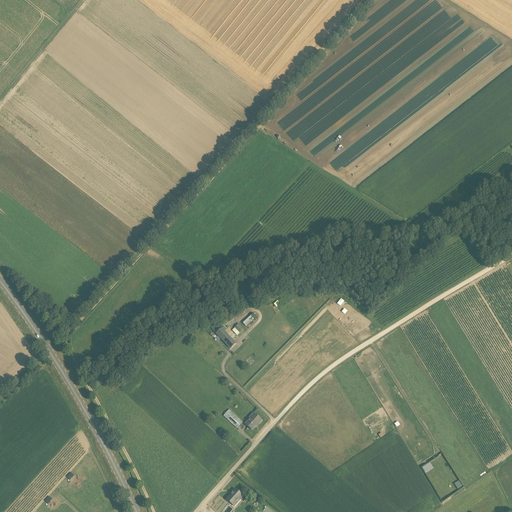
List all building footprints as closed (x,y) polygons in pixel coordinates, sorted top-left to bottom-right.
[(254,318),(251,316),(243,323),(245,326),(254,318)] [(221,329),(217,325),(216,325),(212,329),(231,349),(236,344),(221,329)] [(229,410),(224,416),(237,428),(243,423),(229,410)] [(262,421),(254,414),(250,418),(251,418),(245,425),(252,430),(257,424),(258,425),(262,421)] [(235,489),(232,492),(233,493),(227,500),(233,506),(239,499),(240,499),(243,496),(235,489)]
